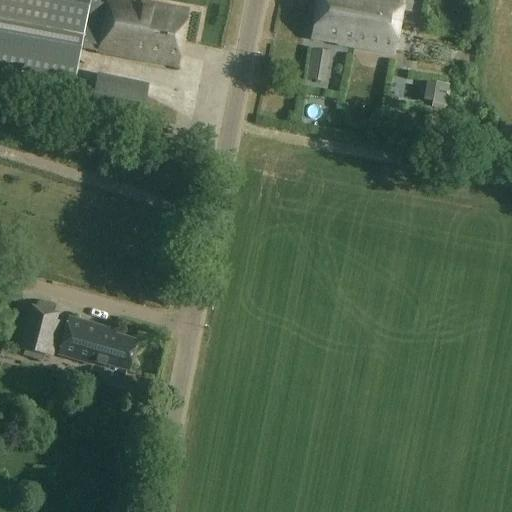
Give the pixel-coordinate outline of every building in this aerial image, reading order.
[(0,0),(0,68),(75,81),(81,49),(177,67),(188,10),(140,2),(140,4),(119,0),(0,0)] [(317,0),(315,12),(398,26),(402,0),(317,0)] [(393,56),(398,26),(315,12),(311,40),(337,44),(337,46),(393,56)] [(333,83),(333,52),(316,52),(315,83),(333,83)] [(35,308),(17,304),(6,347),(25,352),(23,358),(38,362),(40,356),(52,359),(61,323),(50,320),(53,309),(36,304),(35,308)] [(116,333),(68,320),(58,357),(92,367),(93,363),(129,373),(137,343),(115,337),(116,333)]
